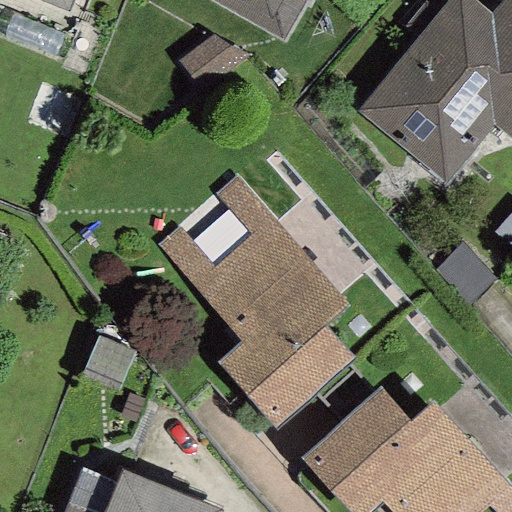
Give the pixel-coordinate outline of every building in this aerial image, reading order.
[(228,0),(279,30),(296,0),(228,0)] [(511,0),(508,0),(491,21),(466,0),(453,0),(365,107),(442,170),(492,109),(511,125),(511,0)] [(201,88),(246,54),(212,32),(178,57),(201,88)] [(274,415),(342,355),(313,322),(340,298),(232,176),(215,191),(250,230),(212,264),(177,224),(159,241),(245,339),(224,358),(274,415)] [(465,304),(492,276),(460,242),(434,268),(465,304)] [(96,332),(78,375),(116,391),(134,348),(96,332)] [(407,429),(376,395),(309,455),(356,507),(375,490),(394,511),(486,511),(493,506),(497,511),(511,511),(511,487),(437,403),(407,429)] [(207,511),(208,509),(126,476),(120,484),(78,468),(56,511),(207,511)]
